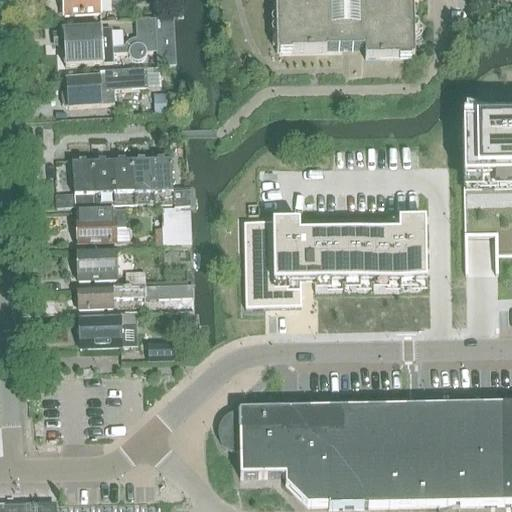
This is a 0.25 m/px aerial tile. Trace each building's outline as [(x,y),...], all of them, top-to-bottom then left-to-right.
[(62,0),(63,5),(60,8),(61,13),(64,15),(64,19),(100,16),(99,2),(122,0),(62,0)] [(414,61),(414,43),(417,43),(421,40),(423,36),(423,31),(420,26),(416,24),(414,24),(413,0),(275,0),(276,55),(342,54),(365,53),(365,62),(414,61)] [(123,50),(112,50),(111,32),(63,35),(63,37),(60,38),(58,35),(55,38),(56,47),(58,49),(61,47),(64,46),(65,69),(113,67),(113,58),(128,58),(128,59),(129,60),(130,62),(131,63),(133,64),(134,65),(137,65),(138,65),(140,64),(142,63),(143,62),(144,62),(145,61),(145,59),(146,58),(146,56),(156,55),(157,70),(176,69),(173,21),(135,23),(136,41),(134,41),(133,41),(130,42),(129,43),(127,44),(125,46),(123,49),(123,50)] [(97,75),(97,81),(66,83),(67,93),(64,93),(61,96),(62,107),(65,110),(68,110),(68,111),(114,108),(113,94),(147,92),(146,72),(97,75)] [(511,120),(503,120),(487,121),(462,121),(462,135),(462,150),(463,205),(464,240),(467,240),(494,240),(494,260),(497,260),(511,259),(511,120)] [(170,161),(150,162),(153,208),(174,208),(174,212),(189,212),(190,212),(189,195),(188,195),(173,196),(170,161)] [(131,162),(111,163),(114,209),(134,209),(131,162)] [(150,162),(131,162),(134,209),(153,208),(150,162)] [(95,210),(92,163),(72,164),(75,210),(95,210)] [(111,163),(92,163),(95,210),(114,209),(111,163)] [(190,248),(189,212),(174,212),(160,213),(161,232),(155,233),(155,250),(163,249),(190,248)] [(125,231),(124,213),(76,215),(77,248),(116,246),(115,232),(125,231)] [(299,226),(243,227),(245,313),(301,312),(300,283),(312,283),(312,287),(426,284),(425,224),(398,225),(398,236),(299,238),(299,226)] [(77,253),(78,285),(117,283),(116,251),(77,253)] [(125,289),(145,288),(145,275),(125,276),(125,289)] [(178,289),(146,290),(146,301),(163,301),(163,316),(194,316),(193,288),(178,289)] [(146,290),(78,292),(79,314),(112,313),(112,302),(146,301),(146,290)] [(79,320),(80,341),(80,352),(121,350),(120,329),(136,328),(136,318),(79,320)] [(171,363),(170,348),(149,348),(149,363),(171,363)] [(235,454),(239,454),(240,481),(284,480),(284,490),(306,510),(328,510),(327,511),(344,511),(511,508),(511,409),(326,413),(238,414),(238,419),(236,419),(231,420),(228,422),(224,426),(222,430),(221,434),(221,438),(222,442),(224,447),(227,450),(230,452),(235,454)]
